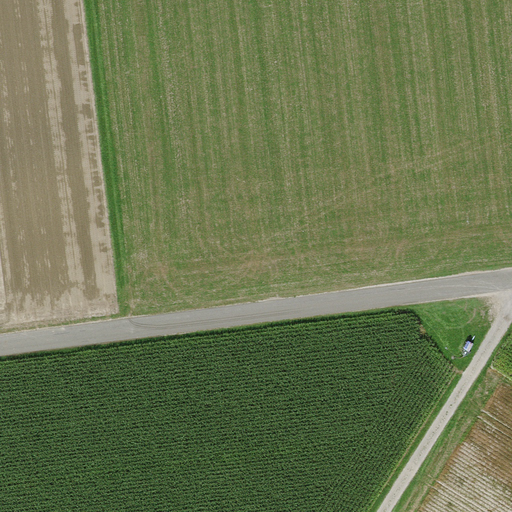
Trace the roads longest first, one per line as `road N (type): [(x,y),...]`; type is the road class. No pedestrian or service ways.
road 1 (unclassified): [(0,346),(511,282)]
road 2 (track): [(511,316),(385,511)]
